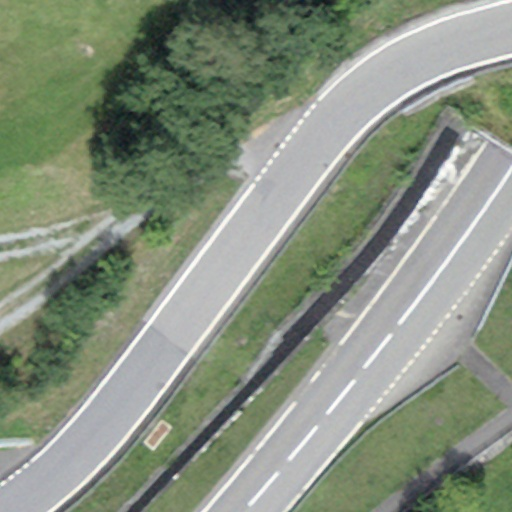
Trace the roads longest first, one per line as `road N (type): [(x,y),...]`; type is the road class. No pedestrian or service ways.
road 1 (unclassified): [(7,511),(56,477),(127,395),(360,93),(427,52),(511,27)]
road 2 (primary): [(511,169),(386,347),(250,511)]
